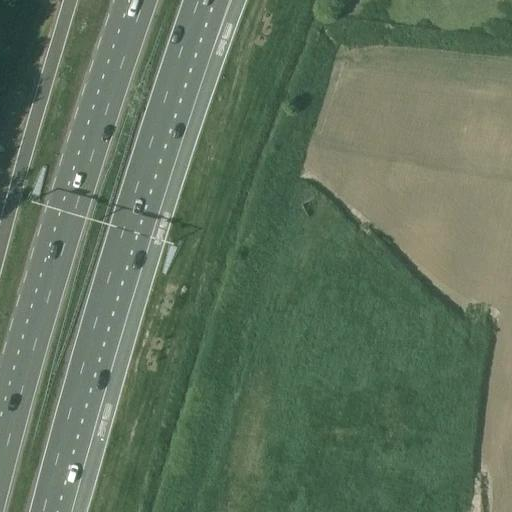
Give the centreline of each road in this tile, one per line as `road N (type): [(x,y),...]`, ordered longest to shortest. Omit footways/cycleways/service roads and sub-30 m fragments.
road 1 (primary): [(42,511),(198,0)]
road 2 (primary): [(143,0),(0,472)]
